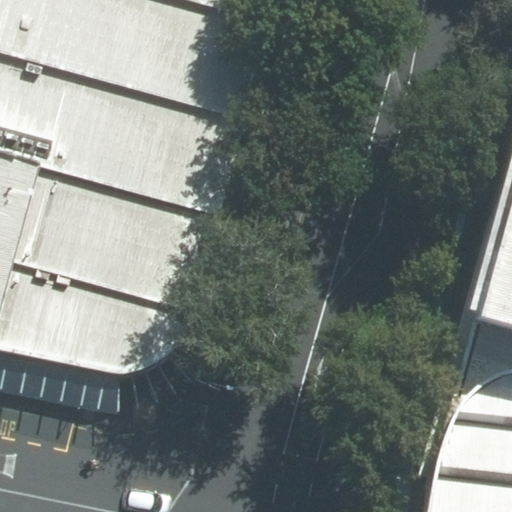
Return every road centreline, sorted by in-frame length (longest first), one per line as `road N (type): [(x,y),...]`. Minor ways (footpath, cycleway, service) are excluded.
road 1 (residential): [(281,511),(414,0)]
road 2 (residential): [(0,486),(132,511)]
